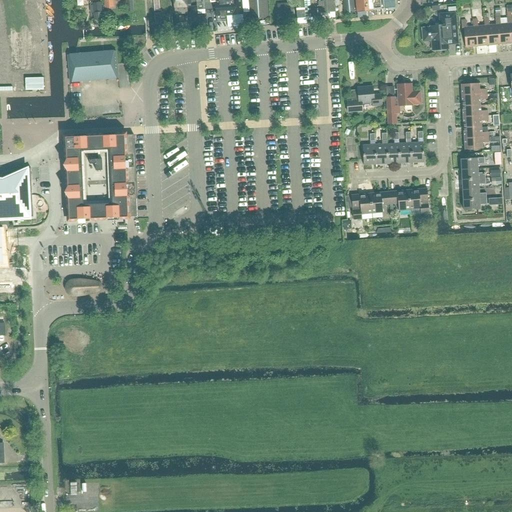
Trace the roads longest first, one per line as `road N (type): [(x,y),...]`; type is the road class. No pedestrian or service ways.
road 1 (unclassified): [(42,388),(43,318),(59,308),(124,304),(132,258),(153,230),(151,71),(168,58),(318,43)]
road 2 (residential): [(349,179),(438,169),(442,62)]
road 3 (unclassified): [(49,511),(42,388)]
